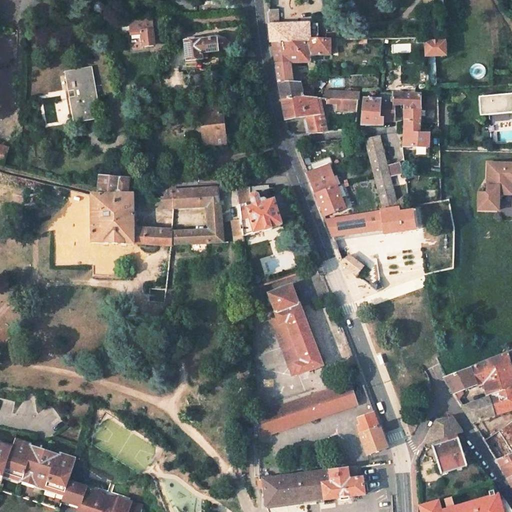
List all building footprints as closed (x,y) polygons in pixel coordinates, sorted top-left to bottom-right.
[(278,25),(276,9),(266,10),(268,25),(278,25)] [(176,19),(178,34),(186,33),(184,18),(176,19)] [(143,32),(144,47),(156,45),(154,20),(132,22),(132,34),(143,32)] [(308,35),(308,24),(278,25),(268,25),(270,41),(272,43),(297,42),(319,41),(319,35),(308,35)] [(185,43),(187,62),(208,60),(207,53),(218,52),(216,39),(185,43)] [(330,56),(330,41),(319,41),(297,42),(298,63),(309,63),(310,55),(330,56)] [(434,57),(446,56),(445,41),(425,41),(426,57),(434,57)] [(298,63),(297,42),(272,43),(275,64),(290,62),(298,63)] [(435,88),(434,57),(426,57),(427,89),(435,88)] [(292,82),(290,62),(275,64),(277,79),(277,82),(292,82)] [(70,98),(74,123),(98,119),(96,104),(98,103),(92,67),(70,71),(74,97),(70,98)] [(307,97),(307,92),(301,92),(299,82),(292,82),(277,82),(281,101),(302,97),(307,97)] [(511,91),(479,95),(481,116),(506,114),(507,123),(497,124),(498,141),(511,140),(511,91)] [(405,104),(403,147),(414,147),(414,155),(429,155),(429,148),(430,135),(420,134),(421,108),(419,94),(392,93),(379,93),(379,100),(380,118),(383,119),(383,121),(394,121),(394,105),(405,104)] [(285,121),(304,117),(310,134),(324,132),(315,97),(307,97),(302,97),(281,101),(285,121)] [(363,98),(362,124),(383,125),(383,121),(383,119),(380,118),(379,100),(363,98)] [(337,105),(336,111),(357,111),(358,101),(336,99),(337,105)] [(201,109),(205,146),(226,143),(222,106),(201,109)] [(370,166),(373,177),(381,209),(396,205),(389,176),(401,173),(399,166),(398,163),(386,166),(379,136),(376,137),(364,140),(370,166)] [(9,149),(0,145),(0,164),(4,165),(9,149)] [(174,174),(190,172),(188,150),(171,152),(174,174)] [(328,164),(325,157),(303,165),(307,173),(328,164)] [(511,160),(486,160),(485,190),(477,190),(477,210),(500,210),(500,194),(511,194),(511,160)] [(332,175),(328,164),(307,173),(311,184),(332,175)] [(336,186),(332,175),(311,184),(315,194),(336,186)] [(92,193),(93,242),(174,245),(174,244),(224,241),(222,211),(225,211),(225,221),(242,220),(238,188),(180,189),(167,191),(163,197),(163,203),(168,205),(209,203),(210,228),(175,229),(175,227),(134,228),(134,193),(130,193),(129,181),(128,180),(100,178),(100,188),(99,194),(92,193)] [(238,188),(242,220),(244,236),(282,224),(275,200),(260,204),(258,196),(257,195),(256,195),(255,190),(262,189),(261,186),(238,188)] [(323,216),(345,208),(336,186),(315,194),(323,216)] [(383,228),(384,235),(418,230),(415,210),(403,212),(402,208),(398,209),(398,207),(381,209),(382,211),(324,220),(331,236),(372,230),(383,228)] [(242,220),(234,220),(236,240),(244,240),(242,220)] [(357,276),(365,266),(348,254),(340,260),(339,264),(357,276)] [(383,287),(378,280),(371,284),(379,291),(383,287)] [(294,364),(298,375),(321,365),(291,285),(267,294),(278,324),(285,321),(301,362),(294,364)] [(288,367),(294,364),(301,362),(285,321),(278,324),(272,326),(288,367)] [(511,351),(506,353),(448,375),(445,376),(445,377),(442,377),(456,399),(460,396),(461,390),(480,383),(487,395),(511,387),(511,375),(509,364),(511,362),(511,351)] [(259,437),(356,404),(348,382),(257,413),(259,437)] [(470,422),(511,408),(511,387),(487,395),(460,406),(470,422)] [(359,435),(366,455),(386,448),(373,413),(357,419),(359,424),(356,425),(360,435),(359,435)] [(455,434),(460,433),(462,432),(454,419),(450,422),(449,418),(436,421),(424,444),(441,439),(455,434)] [(511,420),(497,430),(482,440),(495,460),(511,451),(511,420)] [(443,444),(457,439),(455,434),(441,439),(443,444)] [(436,463),(440,475),(466,466),(457,439),(443,444),(428,449),(424,455),(431,459),(432,464),(436,463)] [(57,487),(65,490),(67,483),(74,460),(58,455),(56,461),(47,458),(47,455),(28,449),(29,445),(13,440),(10,449),(0,445),(0,478),(1,479),(3,470),(11,472),(9,477),(56,492),(57,487)] [(501,470),(505,477),(511,474),(511,451),(495,460),(501,470)] [(359,466),(259,479),(259,486),(266,506),(318,500),(318,504),(323,503),(323,501),(364,496),(362,478),(360,478),(359,466)] [(142,511),(142,510),(134,507),(135,505),(113,498),(112,500),(100,496),(101,494),(93,492),(91,497),(84,494),(86,489),(67,483),(65,490),(62,502),(78,506),(75,511),(142,511)] [(440,511),(437,501),(417,507),(416,511),(511,511),(502,496),(449,511),(440,511)]
